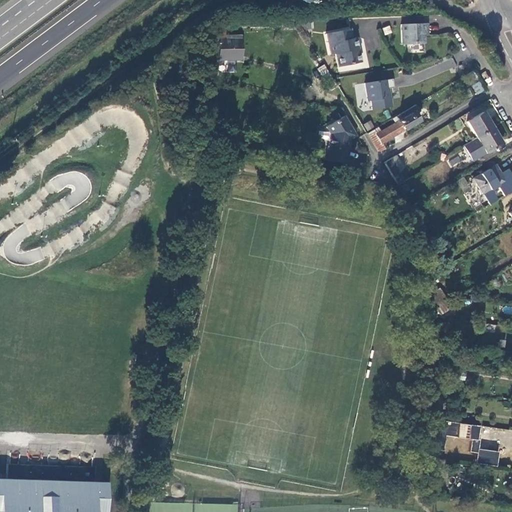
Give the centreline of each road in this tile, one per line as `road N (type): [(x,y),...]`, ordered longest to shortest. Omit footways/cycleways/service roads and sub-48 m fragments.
road 1 (residential): [(307,91),(338,96),(376,159),(497,88)]
road 2 (trunk): [(0,76),(101,0)]
